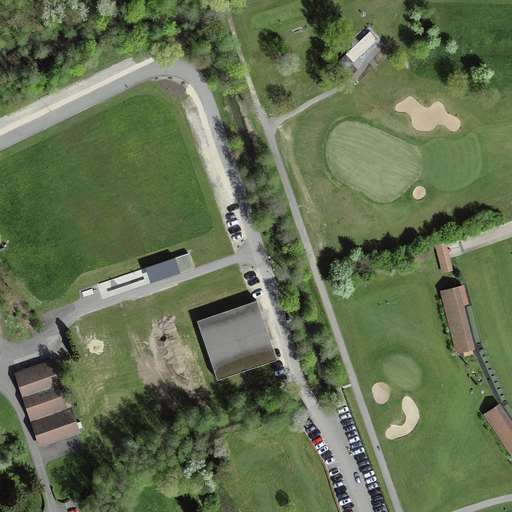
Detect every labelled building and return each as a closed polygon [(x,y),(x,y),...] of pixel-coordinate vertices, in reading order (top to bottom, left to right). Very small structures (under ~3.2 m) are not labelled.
[(346,42),(351,48),(357,43),(351,37),(346,42)] [(340,62),(345,68),(351,62),(345,57),(340,62)] [(442,272),(453,270),(446,241),(435,244),(442,272)] [(472,348),(475,347),(464,304),(469,303),(464,284),(440,290),(456,353),(463,351),(464,356),(474,353),(472,348)] [(18,378),(40,445),(76,433),(54,366),(18,378)] [(511,420),(499,402),(483,413),(511,455),(511,420)]
